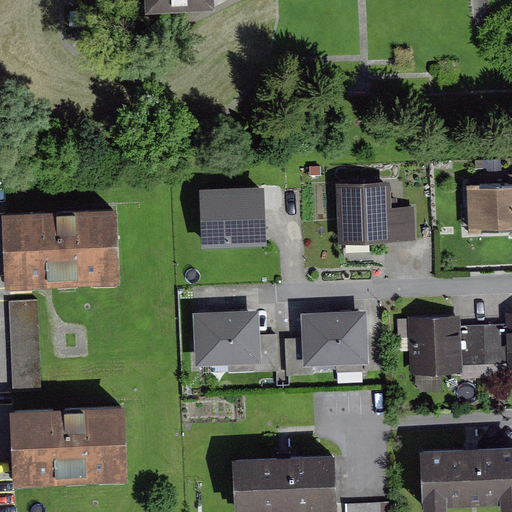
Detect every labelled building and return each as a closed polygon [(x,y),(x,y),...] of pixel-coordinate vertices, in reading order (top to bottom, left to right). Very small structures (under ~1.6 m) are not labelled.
[(141,0),(142,8),(214,6),(213,0),(141,0)] [(393,178),(339,180),(341,239),(419,236),(417,204),(395,205),(393,178)] [(511,179),(470,181),(471,228),(511,226),(511,179)] [(267,184),(203,187),(205,243),(269,240),(267,184)] [(124,206),(10,211),(12,285),(127,280),(124,206)] [(37,299),(7,300),(11,391),(41,390),(37,299)] [(196,309),(198,362),(233,360),(264,359),(262,331),(261,306),(196,309)] [(305,335),(306,362),(317,361),(372,358),(369,306),(304,309),(305,335)] [(465,326),(464,312),(414,314),(417,374),(511,369),(511,310),(511,324),(465,326)] [(264,359),(233,360),(233,370),(283,368),(282,330),(262,331),(264,359)] [(306,362),(305,335),(290,336),(292,372),(318,371),(317,361),(306,362)] [(128,400),(18,407),(20,482),(131,477),(128,400)] [(511,442),(421,446),(424,508),(511,504),(511,442)] [(337,507),(334,450),(232,455),(235,511),(337,507)] [(350,511),(385,511),(384,491),(349,493),(350,511)]
